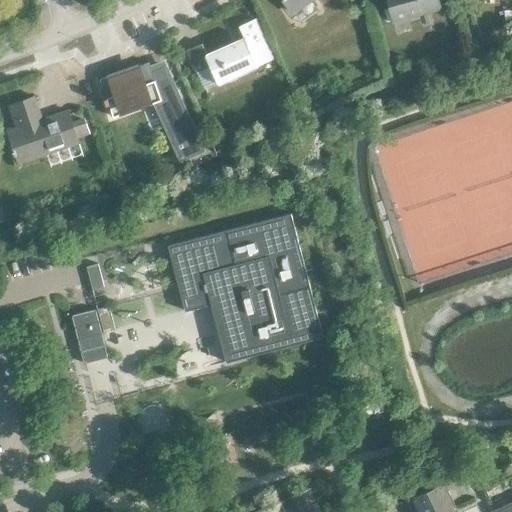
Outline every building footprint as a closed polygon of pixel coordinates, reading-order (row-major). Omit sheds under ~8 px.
[(283,0),(292,12),(309,0),(283,0)] [(438,0),(388,0),(394,21),(441,8),(438,0)] [(240,25),(245,37),(207,54),(202,43),(188,49),(198,71),(210,65),(219,83),(274,58),(256,18),(240,25)] [(148,62),(99,79),(111,112),(153,97),(159,110),(181,158),(204,147),(191,117),(187,119),(163,65),(151,71),(148,62)] [(41,120),(33,97),(10,105),(14,117),(17,128),(8,131),(11,138),(9,139),(13,150),(15,156),(16,155),(19,163),(46,153),(45,148),(90,132),(85,117),(72,121),(68,111),(41,120)] [(291,214),(167,246),(185,311),(211,304),(226,362),(323,337),(291,214)] [(97,264),(86,267),(92,290),(103,287),(97,264)] [(108,306),(97,309),(103,332),(114,329),(108,306)] [(95,309),(71,315),(75,328),(83,363),(84,363),(107,357),(95,309)] [(413,497),(420,511),(443,511),(454,507),(443,483),(413,497)] [(292,498),(297,509),(316,501),(310,490),(292,498)] [(319,511),(320,511),(316,501),(297,509),(298,511),(319,511)] [(285,511),(282,503),(270,508),(272,511),(285,511)]
